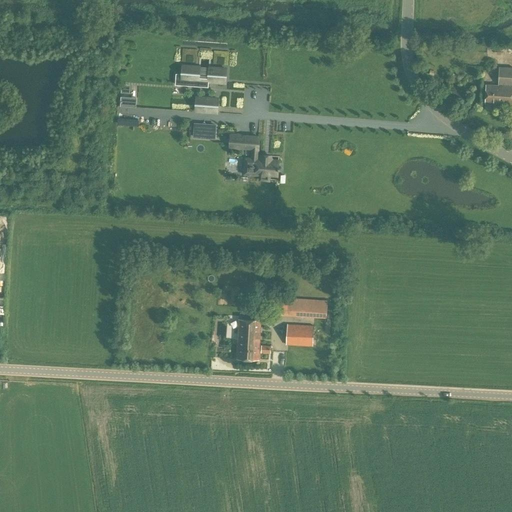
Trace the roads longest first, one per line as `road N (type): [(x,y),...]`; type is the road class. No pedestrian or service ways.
road 1 (tertiary): [(511,398),(0,370)]
road 2 (unclassified): [(511,158),(443,117),(417,86),(406,62),(408,0)]
